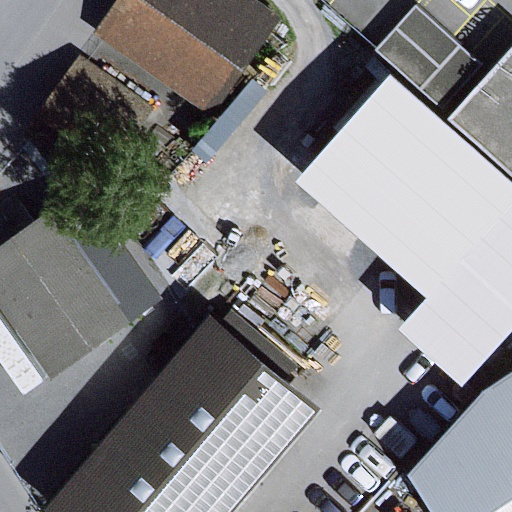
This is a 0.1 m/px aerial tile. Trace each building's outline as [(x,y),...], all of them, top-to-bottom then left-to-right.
[(247,0),(115,0),(92,33),(213,117),(279,22),(247,0)] [(419,4),(379,49),(443,106),(483,62),(419,4)] [(511,47),(452,115),(511,167),(511,47)] [(81,54),(29,129),(105,181),(157,107),(81,54)] [(484,215),(359,102),(289,179),(414,292),(484,215)] [(511,202),(406,320),(470,377),(511,330),(511,202)] [(137,314),(59,205),(0,246),(0,296),(54,373),(137,314)] [(233,511),(326,403),(215,309),(49,504),(58,511),(233,511)] [(0,310),(0,353),(27,391),(47,377),(0,310)] [(511,511),(511,370),(488,387),(415,469),(444,511),(511,511)]
